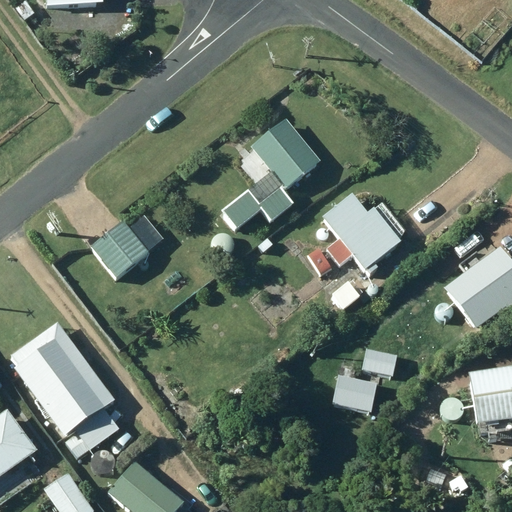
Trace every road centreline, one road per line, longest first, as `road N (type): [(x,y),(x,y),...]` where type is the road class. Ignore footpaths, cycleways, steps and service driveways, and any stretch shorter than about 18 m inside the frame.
road 1 (residential): [(0,222),(177,91),(256,0)]
road 2 (residential): [(296,0),(345,18),(511,135)]
